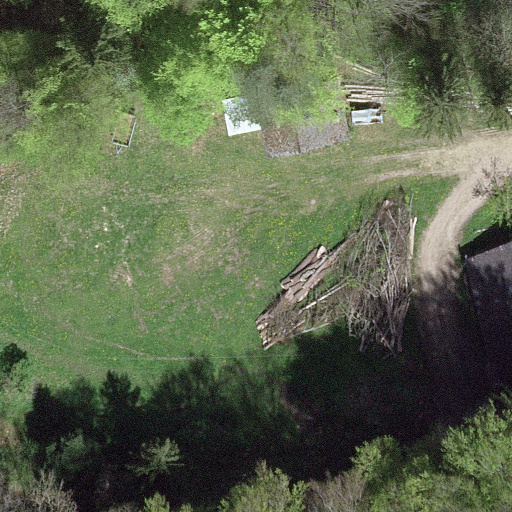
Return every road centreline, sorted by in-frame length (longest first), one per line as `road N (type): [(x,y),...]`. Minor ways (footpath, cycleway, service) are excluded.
road 1 (track): [(511,153),(469,198),(437,251),(430,319),(451,416)]
road 2 (track): [(511,137),(311,182)]
